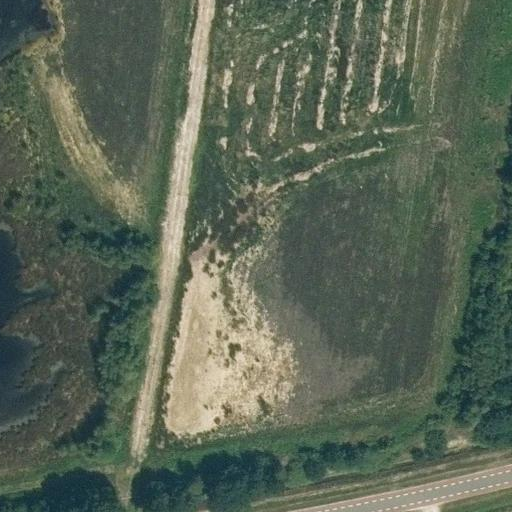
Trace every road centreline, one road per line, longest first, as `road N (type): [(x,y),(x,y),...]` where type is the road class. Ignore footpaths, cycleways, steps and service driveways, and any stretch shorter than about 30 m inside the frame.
road 1 (track): [(204,0),(129,511)]
road 2 (unclassified): [(511,476),(342,511)]
